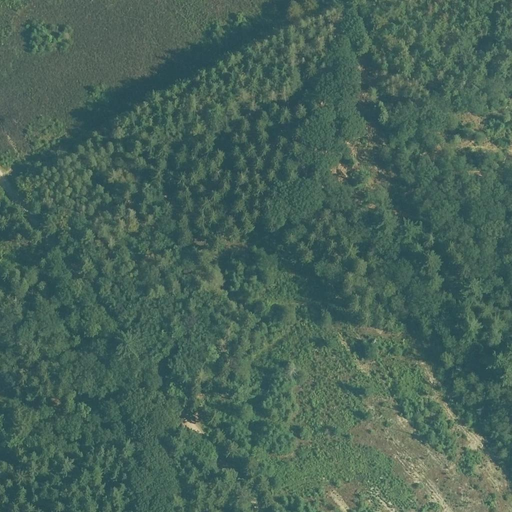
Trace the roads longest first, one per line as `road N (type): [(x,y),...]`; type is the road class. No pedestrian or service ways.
road 1 (unclassified): [(0,177),(254,511)]
road 2 (track): [(0,177),(344,0)]
